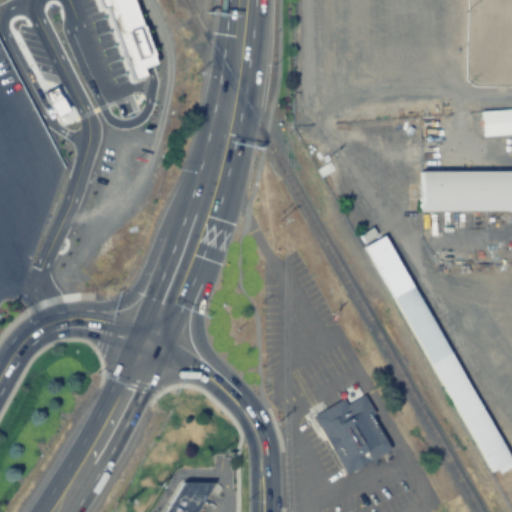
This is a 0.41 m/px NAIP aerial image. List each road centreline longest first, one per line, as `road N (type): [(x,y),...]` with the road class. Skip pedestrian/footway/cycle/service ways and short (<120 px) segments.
road 1 (primary): [(154,345),(226,164),(254,0)]
road 2 (secondary): [(263,511),(249,423),(212,382),(154,345)]
road 3 (primary): [(154,345),(118,376),(35,511)]
road 4 (primary): [(72,511),(133,408),(154,345)]
road 5 (secondary): [(0,368),(22,336),(55,317),(94,320),(154,345)]
